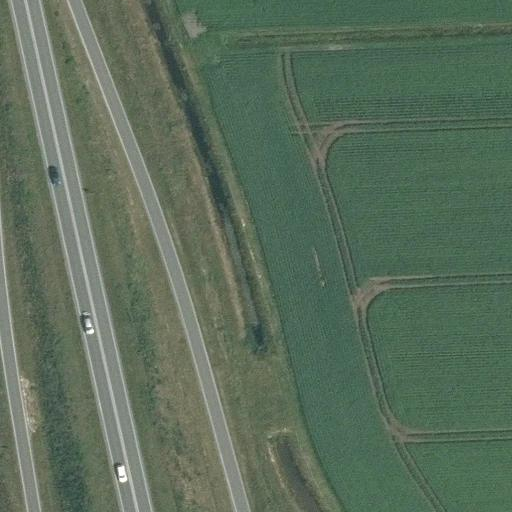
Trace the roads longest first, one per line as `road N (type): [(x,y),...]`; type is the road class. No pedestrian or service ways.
road 1 (trunk): [(242,511),(172,268),(73,0)]
road 2 (trunk): [(135,511),(22,0)]
road 3 (trunk): [(0,287),(33,511)]
